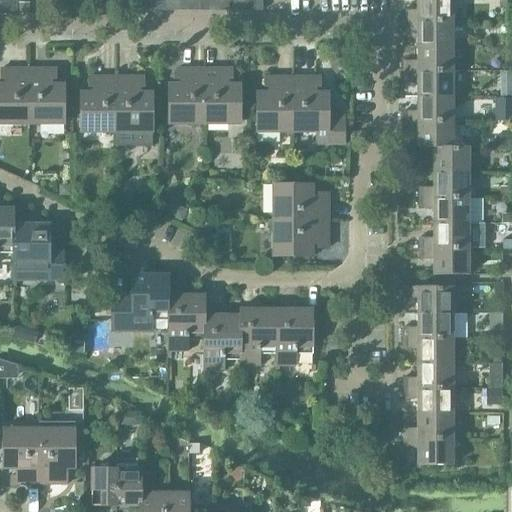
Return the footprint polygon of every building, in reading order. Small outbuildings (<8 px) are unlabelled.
[(154,11),(154,0),(141,0),(142,11),(154,11)] [(166,0),(154,0),(154,11),(166,11),(166,0)] [(178,0),(166,0),(166,11),(178,11),(178,0)] [(190,0),(178,0),(178,11),(190,11),(190,0)] [(201,0),(190,0),(190,11),(202,11),(201,0)] [(213,0),(201,0),(202,11),(214,11),(213,0)] [(225,0),(213,0),(214,11),(226,11),(225,0)] [(237,0),(225,0),(226,11),(238,11),(237,0)] [(250,0),(237,0),(238,11),(250,11),(250,0)] [(261,0),(250,0),(250,11),(262,11),(261,0)] [(402,11),(402,21),(452,21),(452,0),(417,0),(417,11),(402,11)] [(113,9),(125,10),(125,2),(113,1),(113,9)] [(4,2),(4,14),(14,14),(14,2),(4,2)] [(18,3),(18,14),(28,14),(28,3),(18,3)] [(72,3),(73,11),(81,11),(81,3),(72,3)] [(417,32),(417,46),(452,46),(452,21),(402,21),(402,32),(417,32)] [(402,61),(402,71),(452,71),(452,46),(417,46),(417,61),(402,61)] [(28,125),(28,69),(1,69),(0,85),(0,84),(0,118),(4,119),(4,125),(25,125),(28,125)] [(56,69),(28,69),(28,125),(31,125),(52,125),(52,119),(64,119),(64,85),(56,85),(56,69)] [(201,125),(204,125),(204,69),(176,69),(176,84),(168,85),(168,119),(180,119),(180,125),(201,125)] [(204,69),(204,125),(207,125),(228,125),(228,119),(240,119),(240,85),(232,84),(232,69),(204,69)] [(417,82),(417,97),(452,97),(452,71),(402,71),(402,82),(417,82)] [(113,133),(116,133),(116,77),(89,77),(89,93),(80,93),(80,127),(92,127),(92,133),(113,133)] [(116,77),(116,133),(119,133),(140,133),(140,127),(152,127),(152,92),(144,92),(144,77),(116,77)] [(289,133),(292,133),(292,77),(264,77),(264,93),(256,93),(256,127),(268,127),(268,133),(289,133)] [(292,77),(292,133),(295,133),(315,133),(315,145),(344,145),(344,116),(328,116),(328,92),(320,92),(320,77),(292,77)] [(402,112),(402,122),(452,122),(452,97),(417,97),(417,112),(402,112)] [(511,107),(494,108),(494,121),(511,120),(511,107)] [(417,148),(418,148),(433,148),(452,148),(452,147),(452,122),(402,122),(402,133),(417,133),(417,148)] [(511,136),(495,137),(495,147),(511,146),(511,136)] [(433,158),(433,173),(468,173),(468,147),(452,147),(452,148),(433,148),(418,148),(418,158),(433,158)] [(418,188),(418,198),(468,198),(468,173),(433,173),(433,188),(418,188)] [(272,218),(272,221),(328,221),(328,193),(312,193),(312,185),(278,185),(278,197),(272,197),(272,218)] [(60,190),(60,195),(69,195),(69,186),(64,186),(60,190)] [(511,188),(500,188),(500,198),(511,198),(511,188)] [(433,209),(433,224),(468,224),(468,198),(418,198),(418,209),(433,209)] [(175,205),(170,216),(180,221),(186,210),(175,205)] [(0,246),(12,247),(14,224),(14,213),(0,212),(0,246)] [(511,214),(502,214),(502,223),(511,223),(511,214)] [(328,221),(272,221),(272,224),(272,245),(278,245),(278,257),(313,257),(312,249),(328,249),(328,221)] [(12,281),(16,281),(63,281),(63,257),(49,257),(49,229),(32,229),(32,224),(14,224),(12,247),(12,281)] [(418,238),(418,249),(468,249),(468,224),(433,224),(433,238),(418,238)] [(502,249),(511,249),(511,240),(502,241),(502,249)] [(468,249),(418,249),(418,259),(433,259),(433,275),(468,275),(468,249)] [(168,295),(168,280),(151,280),(151,275),(131,275),(131,295),(111,295),(111,331),(131,331),(131,332),(152,332),(152,320),(167,320),(168,320),(168,295)] [(493,284),(493,297),(502,298),(502,284),(493,284)] [(417,298),(417,313),(452,313),(452,287),(417,287),(402,287),(402,298),(417,298)] [(188,333),(203,334),(204,334),(204,315),(204,300),(187,300),(187,295),(168,295),(168,320),(167,320),(167,352),(171,352),(188,352),(188,333)] [(240,353),(239,353),(239,366),(242,366),(260,366),(260,348),(275,348),(276,348),(276,314),(275,314),(259,314),(259,309),(240,309),(239,309),(239,320),(240,319),(240,353)] [(275,309),(275,314),(276,314),(276,348),(275,348),(275,366),(278,366),(296,366),(296,348),(312,348),(312,314),(295,314),(295,309),(276,309),(275,309)] [(402,328),(402,338),(452,338),(452,313),(417,313),(417,328),(402,328)] [(489,332),(502,332),(502,313),(489,313),(489,332)] [(203,372),(206,372),(224,372),(224,353),(239,353),(240,353),(240,319),(239,320),(223,320),(223,315),(204,315),(204,334),(203,334),(203,372)] [(417,349),(417,363),(452,364),(452,338),(402,338),(402,349),(417,349)] [(402,378),(402,389),(452,389),(452,364),(417,363),(417,378),(402,378)] [(17,366),(0,366),(0,379),(17,379),(17,366)] [(489,370),(489,389),(501,389),(501,370),(489,370)] [(417,399),(417,414),(452,414),(452,389),(402,389),(402,399),(417,399)] [(479,390),(479,404),(500,404),(500,390),(479,390)] [(402,429),(402,439),(452,439),(452,414),(417,414),(417,429),(402,429)] [(39,485),(39,429),(15,429),(15,435),(3,435),(3,469),(11,469),(11,485),(39,485)] [(62,429),(39,429),(39,485),(66,485),(66,469),(75,469),(75,435),(62,435),(62,429)] [(452,439),(402,439),(402,450),(417,449),(417,465),(452,465),(452,439)] [(198,445),(188,445),(188,453),(198,453),(198,445)] [(116,506),(139,506),(140,506),(140,493),(141,493),(141,469),(140,469),(140,462),(137,462),(137,459),(123,459),(123,469),(116,469),(116,506)] [(91,506),(116,506),(116,469),(91,469),(91,506)] [(138,511),(163,511),(164,493),(141,493),(140,493),(140,506),(139,506),(138,511)] [(163,511),(188,511),(189,505),(189,493),(164,493),(163,511)] [(300,498),(300,508),(305,508),(310,504),(310,498),(300,498)]
